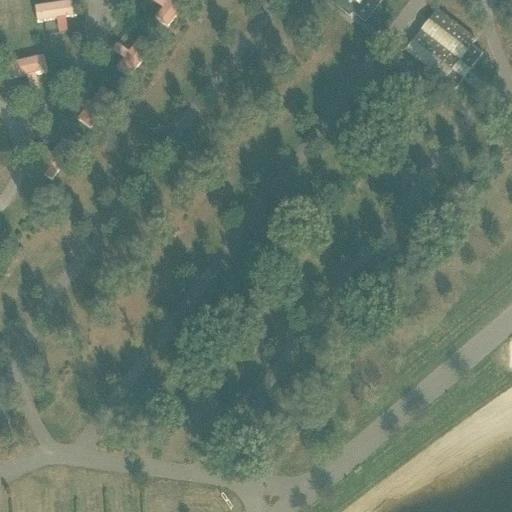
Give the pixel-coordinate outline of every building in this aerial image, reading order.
[(163,6),(154,18),(166,27),(187,0),(166,0),(162,5),(163,6)] [(331,0),(365,24),(382,0),(331,0)] [(72,3),(34,5),(35,21),(72,19),(72,3)] [(436,94),(438,92),(449,100),(484,55),(473,47),(477,42),(439,12),(398,64),(436,94)] [(136,71),(151,44),(137,36),(122,63),(136,71)] [(22,91),(38,90),(38,73),(47,73),(47,60),(6,61),(7,81),(22,81),(22,91)] [(85,111),(77,120),(88,130),(115,98),(101,86),(81,108),(85,111)] [(61,138),(37,168),(54,180),(77,151),(61,138)] [(424,318),(438,301),(423,290),(410,307),(424,318)] [(396,323),(379,344),(388,351),(405,330),(396,323)] [(323,405),(348,423),(362,404),(337,386),(323,405)] [(299,441),(286,459),(304,472),(317,454),(299,441)]
